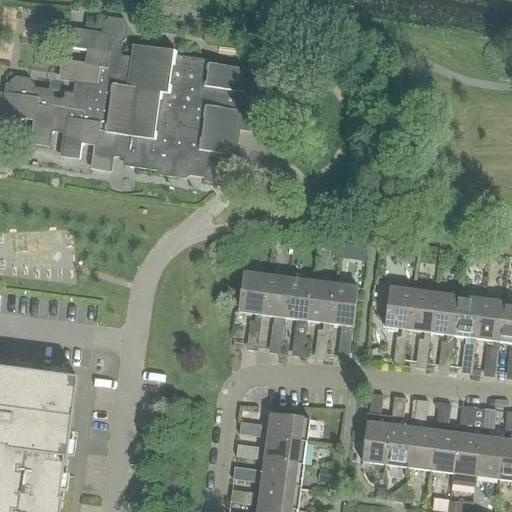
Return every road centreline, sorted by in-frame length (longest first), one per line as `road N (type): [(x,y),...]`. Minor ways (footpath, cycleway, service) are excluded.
road 1 (residential): [(213,511),(228,397),(245,378),(379,379),(511,397)]
road 2 (residential): [(112,511),(146,277),(162,251),(261,158)]
